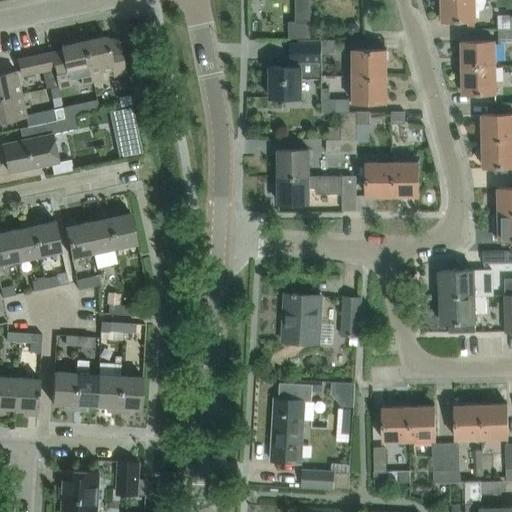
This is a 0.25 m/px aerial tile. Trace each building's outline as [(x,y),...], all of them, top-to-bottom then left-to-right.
[(479,10),(484,8),(487,0),(486,0),(441,0),(442,20),(477,19),(476,17),(480,17),(479,10)] [(310,22),(289,22),(289,38),(310,38),(310,22)] [(358,25),(354,23),(350,24),(348,27),(349,32),(352,34),(357,33),(359,30),(358,25)] [(511,28),(511,29),(499,29),(499,42),(511,41),(511,28)] [(83,41),(92,83),(103,80),(100,71),(112,69),(114,76),(125,73),(117,37),(107,40),(106,36),(83,41)] [(335,39),(322,39),(321,43),(322,51),(335,51),(335,39)] [(462,67),(496,66),(495,40),(462,41),(462,67)] [(51,52),(54,67),(59,88),(70,85),(68,78),(79,76),(81,85),(92,83),(83,41),(60,46),(61,50),(51,52)] [(270,66),(270,97),(302,97),(302,78),(322,78),(322,75),(322,51),(321,43),(292,43),(292,65),(293,65),(294,66),(270,66)] [(353,49),(353,76),(387,75),(387,49),(353,49)] [(20,75),(54,67),(51,52),(17,59),(20,75)] [(463,93),(483,93),(496,93),(496,66),(462,67),(463,93)] [(0,73),(0,96),(20,92),(15,70),(0,73)] [(327,75),(322,75),(322,78),(322,99),(323,111),(336,111),(350,111),(350,99),(330,99),(330,89),(327,89),(327,75)] [(387,102),(387,75),(353,76),(353,102),(387,102)] [(62,107),(57,86),(49,88),(54,109),(62,107)] [(0,121),(25,116),(20,92),(0,96),(0,121)] [(129,95),(118,98),(120,107),(130,105),(132,104),(129,95)] [(131,108),(112,112),(117,135),(121,154),(140,150),(136,131),(131,108)] [(350,111),(336,111),(336,112),(341,112),(340,126),(329,126),(329,139),(357,139),(357,131),(358,111),(350,111)] [(358,111),(357,131),(370,131),(370,111),(358,111)] [(393,123),(405,123),(405,111),(393,111),(393,123)] [(511,113),(482,114),(483,140),(511,139),(511,113)] [(66,118),(65,118),(49,121),(20,128),(22,139),(2,144),(8,172),(45,164),(44,159),(56,157),(52,134),(77,128),(75,117),(66,118)] [(418,134),(438,131),(436,118),(416,121),(418,134)] [(357,139),(329,139),(327,139),(327,152),(357,151),(357,139)] [(511,165),(511,139),(483,140),(483,166),(511,165)] [(278,149),(278,175),(310,175),(310,149),(278,149)] [(393,162),(393,195),(419,195),(419,161),(393,162)] [(367,196),(393,195),(393,162),(366,162),(367,196)] [(343,202),(357,202),(357,175),(310,175),(278,175),(278,202),(309,202),(309,188),(316,188),(316,193),(343,193),(343,202)] [(511,186),(498,187),(499,213),(511,213),(511,186)] [(106,211),(114,247),(136,243),(130,212),(118,215),(117,209),(106,211)] [(97,219),(87,221),(93,252),(114,247),(106,211),(96,214),(97,219)] [(511,213),(499,213),(499,240),(511,239),(511,213)] [(31,219),(39,255),(61,251),(54,220),(43,223),(42,217),(31,219)] [(71,257),(93,252),(87,221),(76,224),(74,218),(63,221),(71,257)] [(12,229),(18,260),(39,255),(31,219),(20,222),(21,227),(12,229)] [(0,263),(18,260),(12,229),(0,232),(0,231),(0,263)] [(511,249),(508,250),(503,250),(483,251),(483,263),(503,262),(508,262),(511,262),(511,249)] [(113,276),(126,274),(124,261),(111,263),(113,276)] [(440,270),(441,296),(487,295),(494,295),(494,269),(440,270)] [(78,289),(99,284),(97,275),(76,280),(78,289)] [(56,276),(44,279),(46,288),(58,285),(56,276)] [(33,290),(46,288),(44,279),(32,282),(33,290)] [(2,297),(15,294),(13,285),(0,288),(2,297)] [(109,301),(109,291),(89,290),(89,300),(109,301)] [(319,340),(324,340),(325,330),(320,330),(322,295),(285,293),(283,340),(319,342),(319,340)] [(442,322),(449,322),(449,332),(476,331),(475,313),(488,313),(487,295),(441,296),(442,322)] [(358,335),(361,298),(344,297),(342,334),(358,335)] [(108,313),(123,314),(124,305),(108,304),(108,313)] [(148,306),(124,305),(123,314),(148,316),(148,306)] [(99,337),(99,339),(116,340),(122,340),(122,332),(122,322),(111,321),(100,321),(99,337)] [(122,340),(121,346),(134,347),(134,341),(145,342),(147,325),(136,324),(136,323),(122,322),(122,332),(122,340)] [(6,340),(19,341),(20,331),(7,331),(6,340)] [(20,331),(19,341),(32,341),(41,342),(41,332),(20,331)] [(66,343),(77,344),(78,335),(66,334),(66,343)] [(78,335),(77,344),(90,344),(91,336),(78,335)] [(73,410),(85,410),(85,404),(96,405),(98,374),(87,373),(88,360),(77,359),(76,373),(75,373),(73,410)] [(132,361),(121,359),(120,365),(118,412),(129,413),(129,407),(140,408),(142,377),(131,376),(132,361)] [(106,412),(118,412),(120,365),(98,363),(98,374),(96,405),(107,406),(106,412)] [(62,409),(73,410),(75,373),(53,372),(51,402),(63,403),(62,409)] [(314,387),(336,388),(337,375),(315,374),(314,387)] [(0,376),(0,413),(3,414),(4,408),(15,408),(17,377),(0,376)] [(25,409),(25,415),(37,415),(39,378),(17,377),(15,408),(25,409)] [(272,447),(272,460),(276,460),(301,462),(304,417),(305,401),(312,401),(313,384),(280,382),(279,398),(275,398),(274,414),(273,436),(277,437),(277,448),(272,447)] [(508,403),(481,404),(482,438),(509,437),(508,403)] [(455,405),(456,438),(482,438),(481,404),(455,405)] [(435,405),(409,406),(410,440),(436,439),(435,405)] [(409,406),(383,406),(383,440),(410,440),(409,406)] [(350,433),(351,408),(344,408),(342,432),(350,433)] [(459,442),(447,443),(448,480),(460,480),(459,442)] [(448,480),(447,443),(435,443),(436,481),(448,480)] [(141,460),(117,459),(116,494),(139,496),(141,460)] [(349,488),(350,472),(304,469),(303,486),(349,488)] [(62,511),(97,511),(99,472),(65,470),(62,511)] [(410,470),(387,470),(374,471),(375,483),(410,482),(410,470)] [(481,480),(466,480),(467,503),(481,503),(481,480)]
